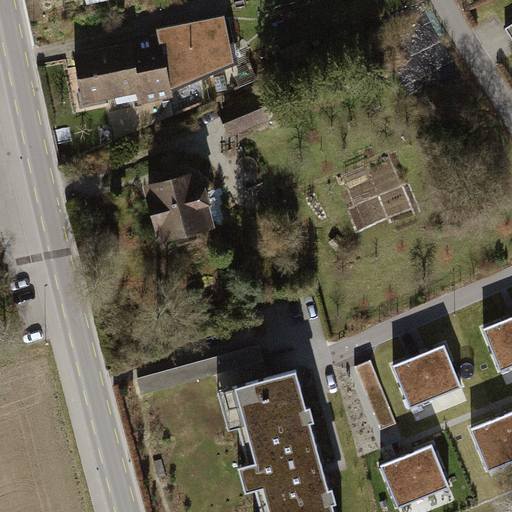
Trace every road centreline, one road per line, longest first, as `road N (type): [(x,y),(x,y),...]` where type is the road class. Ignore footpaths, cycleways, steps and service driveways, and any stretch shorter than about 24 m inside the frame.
road 1 (secondary): [(4,0),(127,511)]
road 2 (unknown): [(0,83),(209,8)]
